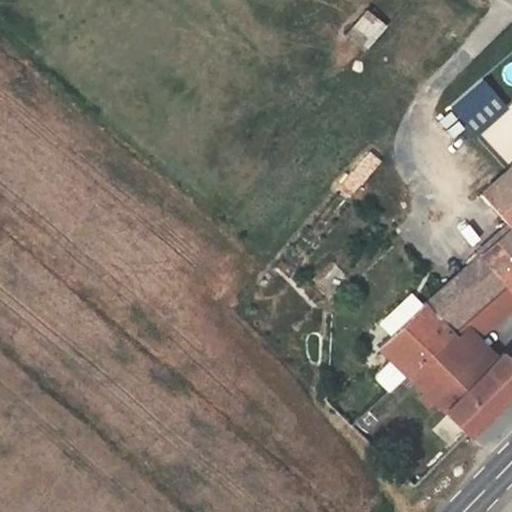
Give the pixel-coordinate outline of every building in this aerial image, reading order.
[(369,46),(384,24),(362,10),(347,32),(369,46)] [(449,106),(474,135),(506,107),(481,79),(449,106)] [(511,165),(507,170),(480,195),(509,228),(511,230),(511,165)] [(511,230),(509,228),(473,260),(447,284),(423,305),(378,347),(391,360),(406,374),(450,332),(467,317),(505,284),(511,292),(511,230)] [(511,292),(505,284),(467,317),(480,333),(511,304),(511,292)] [(450,332),(458,341),(470,333),(480,333),(467,317),(450,332)] [(495,359),(485,369),(458,341),(450,332),(406,374),(407,375),(424,392),(434,402),(468,435),(480,423),(511,391),(511,360),(502,352),(495,359)] [(485,369),(495,359),(470,333),(458,341),(485,369)] [(406,374),(391,360),(377,372),(375,377),(377,382),(389,392),(407,375),(406,374)] [(434,402),(424,392),(419,397),(429,407),(434,402)]
